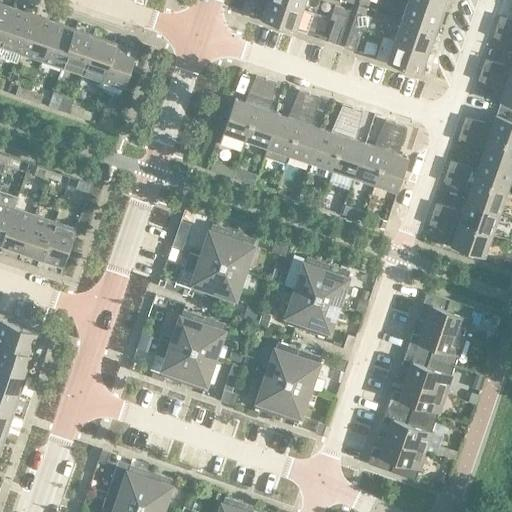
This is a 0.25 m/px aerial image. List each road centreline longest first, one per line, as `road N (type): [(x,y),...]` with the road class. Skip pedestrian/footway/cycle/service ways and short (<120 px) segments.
road 1 (residential): [(320,477),(439,118)]
road 2 (residential): [(117,321),(218,42)]
road 3 (residential): [(184,32),(84,309)]
road 4 (residential): [(320,477),(94,402)]
road 5 (residential): [(439,118),(218,42)]
road 6 (residential): [(61,389),(17,511)]
road 7 (residential): [(439,118),(481,0)]
